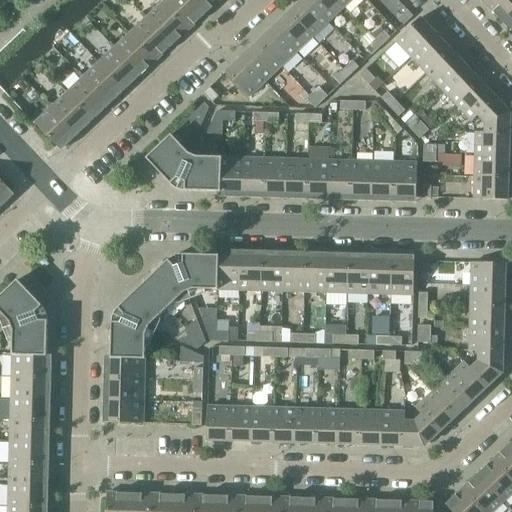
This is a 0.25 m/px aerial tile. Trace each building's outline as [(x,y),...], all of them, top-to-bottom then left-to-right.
[(203,17),(187,0),(165,0),(161,4),(187,31),(203,17)] [(219,2),(217,0),(187,0),(203,17),(219,2)] [(328,22),(307,0),(302,0),(289,12),(313,37),(328,22)] [(337,0),(307,0),(328,22),(344,7),(337,0)] [(511,0),(492,0),(486,6),(501,22),(511,11),(511,0)] [(187,31),(161,4),(147,18),(146,19),(172,46),(187,31)] [(413,17),(407,10),(398,19),(404,25),(413,17)] [(511,11),(501,22),(511,32),(511,11)] [(313,37),(289,12),(273,27),(297,52),(313,37)] [(410,57),(435,34),(421,18),(396,42),(410,57)] [(172,46),(146,19),(144,20),(130,34),(156,61),(172,46)] [(297,52),(273,27),(257,42),(281,67),(297,52)] [(375,40),(381,47),(390,38),(384,32),(375,40)] [(156,61),(130,34),(115,47),(114,48),(140,76),(156,61)] [(450,50),(435,34),(410,57),(425,73),(450,50)] [(381,47),(375,40),(366,49),(372,55),(381,47)] [(257,42),(241,57),(265,82),(281,67),(257,42)] [(140,76),(114,48),(113,50),(98,63),(124,91),(140,76)] [(465,65),(450,50),(425,73),(440,89),(465,65)] [(265,82),(241,57),(225,72),(249,97),(265,82)] [(343,70),(349,76),(359,68),(353,61),(343,70)] [(124,91),(98,63),(84,77),(83,78),(109,106),(124,91)] [(480,81),(465,65),(440,89),(455,105),(480,81)] [(349,76),(343,70),(334,78),(340,85),(349,76)] [(375,79),(366,70),(360,76),(368,85),(375,79)] [(109,106),(83,78),(81,79),(67,93),(93,121),(109,106)] [(496,98),(480,81),(455,105),(471,122),(478,115),(496,98)] [(319,87),(313,93),(321,103),(328,97),(319,87)] [(218,97),(210,88),(203,94),(212,103),(218,97)] [(93,121),(67,93),(52,107),(51,108),(77,136),(93,121)] [(321,103),(313,93),(306,99),(315,108),(321,103)] [(390,108),(396,102),(388,93),(381,99),(390,108)] [(496,98),(478,115),(485,123),(484,133),(510,134),(510,113),(496,98)] [(353,111),(353,102),(340,101),(340,110),(353,111)] [(366,111),(366,102),(353,102),(353,111),(366,111)] [(405,111),(396,102),(390,108),(398,117),(405,111)] [(208,108),(204,104),(188,119),(198,130),(208,108)] [(77,136),(51,108),(50,109),(35,124),(56,146),(61,151),(77,136)] [(222,135),(223,121),(223,112),(217,112),(207,134),(222,135)] [(223,112),(223,121),(235,121),(235,112),(223,112)] [(387,127),(394,121),(385,112),(379,118),(387,127)] [(267,122),(267,113),(254,113),(254,122),(267,122)] [(279,122),(279,114),(267,113),(267,122),(279,122)] [(309,123),(310,115),(297,114),(297,123),(309,123)] [(310,115),(309,123),(322,124),(322,115),(310,115)] [(413,133),(423,124),(417,118),(408,127),(413,133)] [(394,121),(387,127),(396,136),(402,130),(394,121)] [(423,124),(413,133),(419,139),(429,131),(423,124)] [(510,134),(484,133),(475,133),(475,156),(509,157),(510,134)] [(220,192),(221,158),(196,157),(188,153),(171,135),(146,159),(171,185),(173,187),(175,188),(177,190),(180,190),(182,191),(185,191),(220,192)] [(436,146),(428,145),(423,145),(423,154),(436,154),(436,146)] [(436,163),(436,154),(423,154),(423,163),(436,163)] [(475,156),(474,177),(508,178),(509,157),(475,156)] [(242,198),(243,158),(221,158),(220,192),(219,198),(242,198)] [(264,199),(265,159),(243,158),(242,198),(264,199)] [(285,199),(286,160),(265,159),(264,199),(285,199)] [(307,200),(308,160),(286,160),(285,199),(307,200)] [(328,201),(329,161),(308,160),(307,200),(328,201)] [(350,201),(351,161),(329,161),(328,201),(350,201)] [(372,202),(373,162),(351,161),(350,201),(372,202)] [(393,203),(394,163),(373,162),(372,202),(393,203)] [(416,203),(417,163),(394,163),(393,203),(416,203)] [(423,167),(422,176),(431,176),(431,167),(423,167)] [(508,178),(474,177),(473,199),(508,200),(508,178)] [(11,192),(0,179),(0,208),(14,195),(11,192)] [(431,185),(422,185),(422,198),(431,198),(431,185)] [(218,250),(218,256),(217,290),(241,291),(242,251),(218,250)] [(262,252),(242,251),(241,291),(261,291),(262,252)] [(285,252),(262,252),(261,291),(284,292),(285,252)] [(305,253),(285,252),(284,292),(304,293),(305,253)] [(328,253),(305,253),(304,293),(327,293),(328,253)] [(328,253),(327,293),(347,294),(348,254),(328,253)] [(372,255),(348,254),(347,294),(370,295),(372,255)] [(217,290),(218,256),(183,255),(182,255),(180,255),(179,255),(178,255),(176,256),(175,256),(174,257),(173,257),(172,258),(170,259),(169,260),(168,260),(144,284),(167,309),(184,293),(189,291),(193,290),(217,290)] [(392,255),(372,255),(370,295),(390,295),(392,255)] [(413,296),(414,261),(414,256),(392,255),(391,295),(413,296)] [(428,275),(429,262),(420,262),(420,275),(428,275)] [(471,286),(505,286),(506,264),(471,263),(471,286)] [(12,346),(47,347),(48,321),(48,319),(47,317),(47,315),(47,314),(46,311),(45,310),(42,307),(17,280),(0,296),(0,311),(1,313),(0,313),(0,320),(8,343),(12,343),(12,346)] [(149,326),(167,309),(144,284),(118,308),(117,309),(116,310),(115,311),(115,312),(114,313),(113,315),(113,316),(112,317),(112,318),(112,320),(112,321),(112,322),(111,357),(145,358),(146,334),(148,330),(149,326)] [(471,286),(470,307),(505,308),(505,286),(471,286)] [(419,306),(428,306),(428,294),(419,293),(419,306)] [(428,306),(419,306),(419,318),(427,319),(428,306)] [(505,308),(470,307),(470,329),(504,329),(505,308)] [(216,341),(216,332),(216,321),(216,318),(202,318),(210,341),(216,341)] [(197,319),(186,330),(201,346),(205,342),(197,319)] [(372,319),(372,335),(389,335),(389,319),(372,319)] [(216,321),(216,332),(228,332),(229,322),(216,321)] [(418,326),(418,334),(431,335),(431,326),(418,326)] [(290,343),(290,334),(290,330),(282,329),(281,343),(290,343)] [(504,329),(470,329),(469,351),(478,351),(503,352),(504,329)] [(201,346),(186,330),(175,340),(197,349),(201,346)] [(316,333),(315,335),(315,344),(324,344),(324,330),(322,330),(316,333)] [(216,332),(216,341),(228,341),(228,332),(216,332)] [(259,342),(260,333),(247,333),(247,342),(259,342)] [(260,333),(259,342),(272,342),(272,334),(260,333)] [(303,343),(303,335),(290,334),(290,343),(303,343)] [(431,335),(418,334),(418,343),(431,343),(431,335)] [(315,335),(303,335),(303,343),(315,344),(315,335)] [(346,345),(346,336),(333,335),(333,344),(346,345)] [(346,336),(346,345),(358,345),(359,336),(346,336)] [(389,346),(389,337),(377,337),(376,345),(389,346)] [(389,337),(389,346),(402,346),(402,337),(389,337)] [(203,357),(195,354),(181,347),(181,362),(203,363),(203,357)] [(232,356),(232,347),(220,347),(220,356),(232,356)] [(245,348),(232,347),(232,356),(245,356),(245,348)] [(275,357),(276,349),(263,348),(263,357),(275,357)] [(288,349),(276,349),(275,357),(288,358),(288,349)] [(318,359),(319,350),(306,349),(306,358),(318,359)] [(331,350),(319,350),(318,359),(331,359),(331,350)] [(362,360),(362,351),(349,351),(349,359),(362,360)] [(362,351),(362,360),(374,360),(374,351),(362,351)] [(478,362),(471,369),(488,387),(503,373),(503,352),(478,351),(478,362)] [(396,352),(383,352),(383,360),(396,361),(396,352)] [(413,365),(414,352),(405,352),(405,365),(413,365)] [(422,353),(414,352),(413,365),(422,366),(422,353)] [(51,378),(52,356),(12,355),(12,377),(51,378)] [(144,380),(145,358),(111,357),(105,357),(104,379),(110,379),(144,380)] [(464,362),(447,378),(471,403),(488,387),(471,369),(464,362)] [(194,381),(202,381),(203,369),(194,368),(194,381)] [(51,400),(51,378),(12,377),(11,399),(51,400)] [(471,403),(447,378),(432,393),(455,418),(471,403)] [(144,393),(144,380),(110,379),(104,379),(104,392),(104,401),(109,401),(144,402),(144,393)] [(202,381),(194,381),(193,394),(202,394),(202,381)] [(455,418),(432,393),(415,408),(422,415),(439,433),(455,418)] [(50,422),(51,400),(11,399),(10,421),(50,422)] [(143,424),(144,402),(109,401),(104,401),(103,423),(109,423),(143,424)] [(228,441),(229,407),(208,407),(207,441),(228,441)] [(251,408),(229,407),(228,441),(250,442),(251,408)] [(251,408),(250,442),(271,443),(273,408),(251,408)] [(273,408),(271,443),(293,443),(294,409),(273,408)] [(316,410),(294,409),(293,443),(315,444),(316,410)] [(316,410),(315,444),(336,445),(338,410),(316,410)] [(359,411),(338,410),(336,445),(358,445),(359,411)] [(381,412),(359,411),(358,445),(381,446),(381,412)] [(193,412),(192,425),(201,426),(202,413),(193,412)] [(381,412),(381,446),(404,447),(405,422),(405,412),(381,412)] [(415,422),(405,422),(404,447),(424,447),(439,433),(422,415),(415,422)] [(50,422),(10,421),(10,442),(50,443),(50,422)] [(49,465),(50,443),(10,442),(9,464),(49,465)] [(511,447),(509,444),(493,459),(511,479),(511,447)] [(511,493),(511,479),(493,459),(477,474),(504,502),(505,501),(511,493)] [(48,487),(49,465),(9,464),(9,486),(48,487)] [(477,474),(461,489),(482,511),(492,511),(503,503),(504,502),(477,474)] [(48,487),(9,486),(8,505),(48,507),(48,487)] [(482,511),(461,489),(446,505),(452,511),(482,511)] [(128,511),(129,494),(107,493),(106,511),(128,511)] [(149,511),(151,494),(129,494),(128,511),(149,511)] [(172,511),(173,495),(151,494),(149,511),(172,511)] [(193,511),(194,495),(173,495),(172,511),(193,511)] [(215,511),(216,496),(194,495),(193,511),(215,511)] [(237,511),(238,497),(216,496),(215,511),(237,511)] [(258,511),(259,497),(238,497),(237,511),(258,511)] [(280,511),(281,498),(259,497),(258,511),(280,511)] [(302,511),(303,498),(281,498),(280,511),(302,511)] [(324,511),(325,499),(303,498),(302,511),(324,511)] [(345,511),(346,500),(325,499),(324,511),(345,511)] [(367,511),(368,500),(346,500),(345,511),(367,511)] [(368,500),(367,511),(388,511),(389,501),(368,500)] [(411,511),(412,502),(389,501),(388,511),(411,511)] [(433,511),(433,502),(412,502),(411,511),(433,511)]
